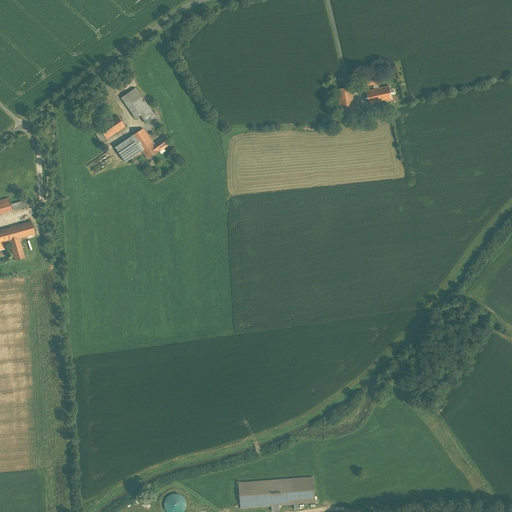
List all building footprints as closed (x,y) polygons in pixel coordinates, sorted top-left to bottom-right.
[(377,89),(380,89),(379,84),(382,84),(380,75),(363,78),(366,88),(374,86),(375,90),(366,92),(369,107),(380,104),(377,89)] [(377,89),(380,104),(393,101),(389,87),(380,89),(377,89)] [(156,117),(136,88),(122,98),(136,119),(141,116),(146,124),(156,117)] [(351,89),(338,91),(341,117),(354,115),(351,89)] [(118,116),(96,131),(103,141),(125,126),(118,116)] [(159,151),(155,144),(153,142),(143,128),(115,148),(125,162),(142,150),(148,158),(159,151)] [(155,144),(159,151),(168,145),(163,138),(155,144)] [(10,198),(0,200),(0,214),(32,205),(30,199),(12,205),(10,198)] [(0,228),(0,237),(1,237),(3,243),(9,241),(15,261),(24,258),(19,239),(35,234),(31,219),(0,228)] [(314,477),(238,482),(240,509),(271,507),(272,511),(279,511),(279,506),(294,505),(294,510),(299,509),(298,504),(315,503),(314,477)] [(186,503),(185,499),(183,496),(180,494),(176,493),(172,494),(169,495),(166,498),(165,501),(164,505),(165,509),(167,511),(183,511),(185,510),(186,506),(186,503)]
